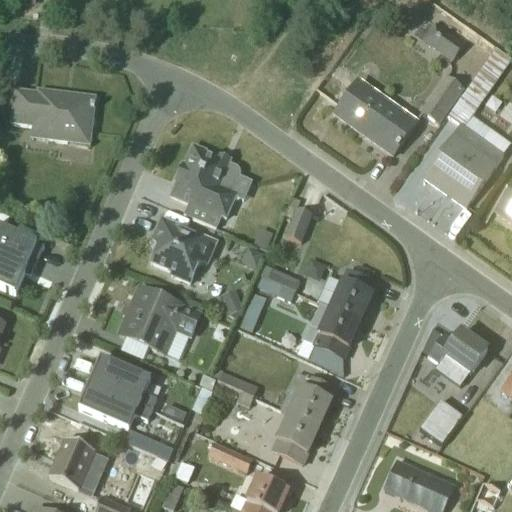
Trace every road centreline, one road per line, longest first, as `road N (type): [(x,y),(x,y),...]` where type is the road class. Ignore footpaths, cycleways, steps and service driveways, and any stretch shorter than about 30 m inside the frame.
road 1 (residential): [(168,78),(0,469)]
road 2 (residential): [(436,257),(237,112),(168,78)]
road 3 (residential): [(436,257),(325,511)]
road 4 (unclassified): [(168,78),(69,51),(0,47)]
